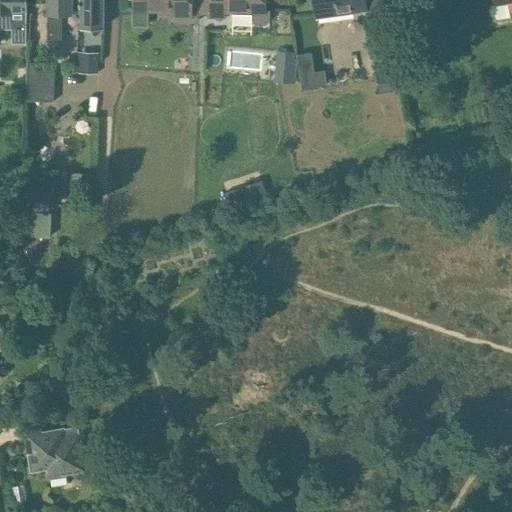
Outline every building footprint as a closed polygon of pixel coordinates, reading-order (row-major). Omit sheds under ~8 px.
[(0,0),(0,28),(13,29),(13,12),(28,12),(28,0),(0,0)] [(63,12),(81,13),(81,0),(49,0),(49,40),(62,40),(63,12)] [(81,0),(81,13),(81,27),(104,27),(104,0),(81,0)] [(134,0),(134,11),(149,11),(176,11),(176,16),(191,16),(191,0),(134,0)] [(271,20),(271,10),(268,10),(267,0),(208,0),(208,19),(226,19),(227,13),(253,13),(253,20),(257,24),(266,25),(271,20)] [(315,0),(318,13),(339,10),(340,14),(364,10),(365,16),(381,13),(379,0),(315,0)] [(508,2),(511,1),(511,0),(495,0),(496,5),(491,5),(489,10),(490,15),(494,18),(499,18),(511,17),(508,2)] [(78,48),(98,51),(101,34),(80,31),(78,48)] [(377,80),(394,77),(396,77),(391,41),(371,44),(377,80)] [(99,52),(79,51),(79,72),(98,73),(99,52)] [(296,52),(278,51),(274,81),(292,83),(296,52)] [(54,101),(55,70),(37,69),(38,62),(29,62),(28,101),(54,101)] [(28,182),(34,182),(37,178),(34,171),(28,170),(25,175),(28,182)] [(240,186),(241,187),(224,192),(228,206),(267,195),(262,180),(240,186)] [(54,208),(54,191),(25,191),(25,208),(54,208)] [(57,400),(73,403),(75,393),(59,390),(57,400)] [(65,427),(28,433),(31,454),(28,454),(31,473),(50,470),(51,478),(52,486),(68,483),(67,475),(80,473),(81,473),(78,455),(86,454),(82,432),(81,433),(80,426),(65,429),(65,427)] [(27,500),(25,484),(12,486),(14,501),(27,500)]
